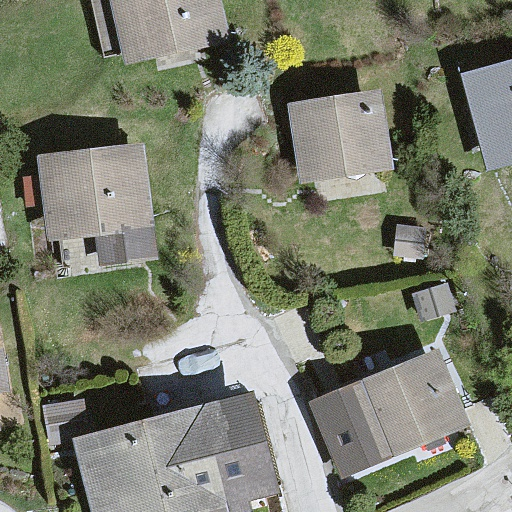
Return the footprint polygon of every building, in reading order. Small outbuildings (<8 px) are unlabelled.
[(217,0),(111,0),(128,69),(228,46),(217,0)] [(511,62),(457,82),(489,172),(511,164),(511,62)] [(291,104),(302,172),(388,158),(377,90),(291,104)] [(148,142),(32,158),(44,242),(159,226),(148,142)] [(451,289),(410,302),(421,335),(462,322),(451,289)] [(438,346),(312,398),(343,473),(469,421),(438,346)] [(248,401),(79,445),(96,511),(172,511),(271,486),(248,401)]
